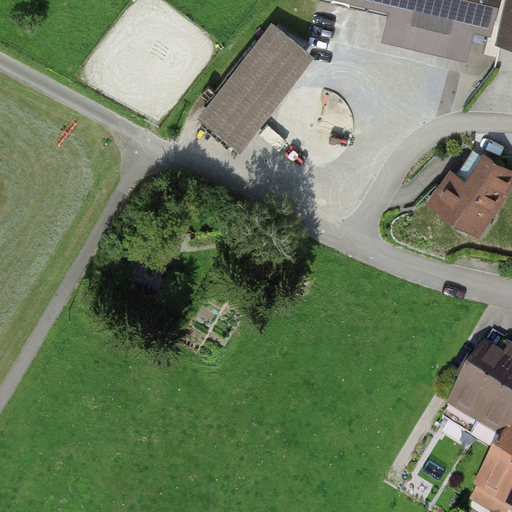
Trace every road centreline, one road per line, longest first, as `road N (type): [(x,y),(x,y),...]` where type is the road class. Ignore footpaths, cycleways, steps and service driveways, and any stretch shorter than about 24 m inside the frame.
road 1 (residential): [(356,244),(0,57)]
road 2 (residential): [(356,244),(407,156),(432,135),(465,124),(511,124)]
road 3 (residential): [(511,297),(476,292),(356,244)]
